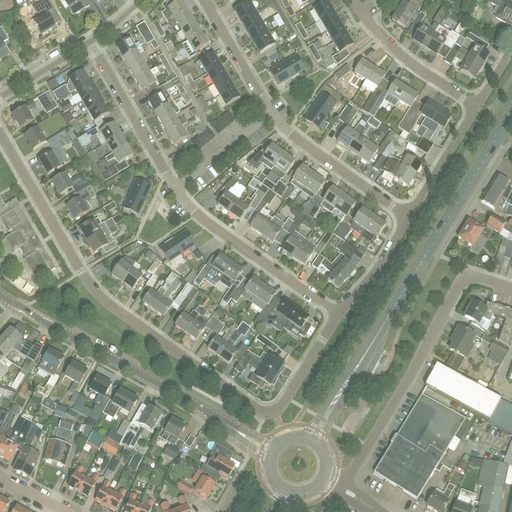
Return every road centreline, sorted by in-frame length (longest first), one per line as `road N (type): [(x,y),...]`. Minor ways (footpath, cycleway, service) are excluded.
road 1 (residential): [(273,412),(256,410),(95,293),(0,135)]
road 2 (tertiary): [(310,441),(511,115)]
road 3 (tertiary): [(273,453),(14,305)]
road 4 (residential): [(340,489),(457,285),(471,277),(511,289)]
road 5 (residential): [(338,315),(175,190)]
road 6 (residential): [(409,218),(270,113)]
road 7 (residential): [(175,190),(89,42)]
road 8 (residential): [(476,107),(404,59),(353,0)]
road 9 (residential): [(270,113),(202,0)]
road 10 (residential): [(409,218),(476,107)]
road 11 (residential): [(270,113),(175,190)]
road 12 (residential): [(338,315),(380,268),(409,218)]
